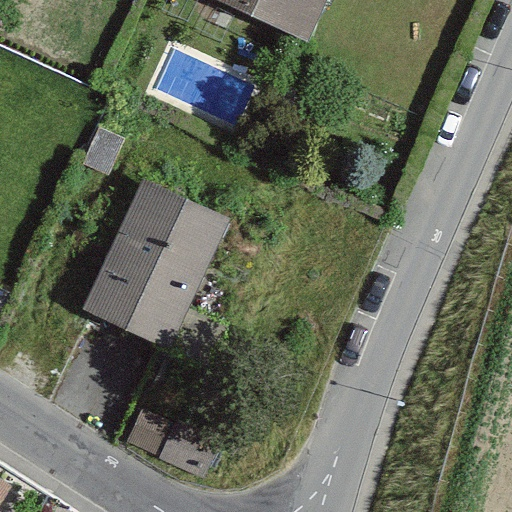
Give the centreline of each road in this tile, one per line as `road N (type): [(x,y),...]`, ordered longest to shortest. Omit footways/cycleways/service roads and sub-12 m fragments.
road 1 (residential): [(511,47),(397,310),(328,511)]
road 2 (residential): [(168,511),(0,402)]
